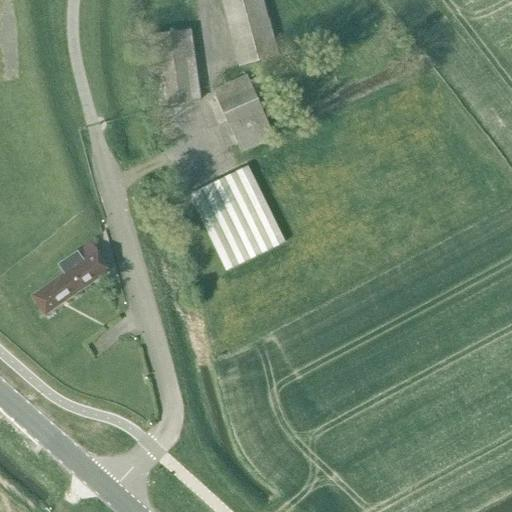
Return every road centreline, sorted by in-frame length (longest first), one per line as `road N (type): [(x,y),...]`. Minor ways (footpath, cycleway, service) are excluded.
road 1 (unclassified): [(110,493),(170,414),(92,128)]
road 2 (primary): [(110,493),(0,394)]
